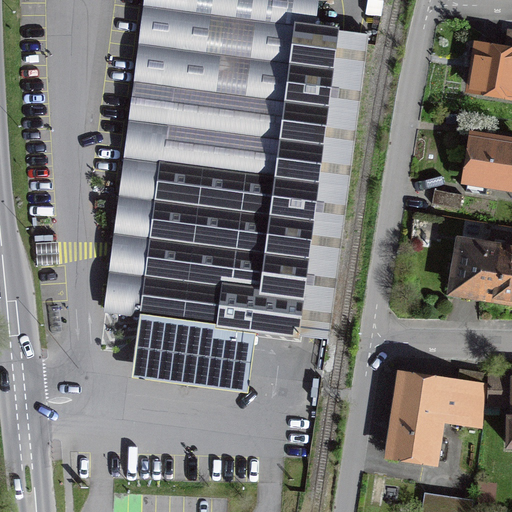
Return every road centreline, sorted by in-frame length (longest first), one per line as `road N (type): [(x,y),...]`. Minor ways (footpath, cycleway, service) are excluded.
road 1 (residential): [(371,342),(429,5)]
road 2 (residential): [(344,511),(371,342)]
road 3 (tertiary): [(20,511),(0,370)]
road 4 (residential): [(511,344),(371,342)]
